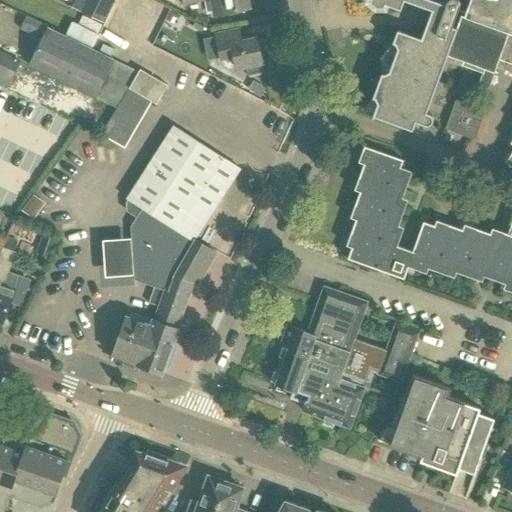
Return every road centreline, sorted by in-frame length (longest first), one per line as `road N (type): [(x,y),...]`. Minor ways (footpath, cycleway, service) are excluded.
road 1 (residential): [(187,427),(317,118),(300,0)]
road 2 (tertiary): [(425,511),(187,427)]
road 3 (tertiary): [(119,403),(0,365)]
road 4 (residential): [(65,511),(119,403)]
